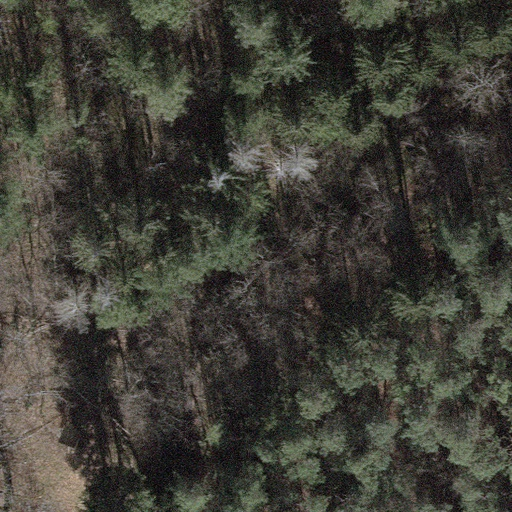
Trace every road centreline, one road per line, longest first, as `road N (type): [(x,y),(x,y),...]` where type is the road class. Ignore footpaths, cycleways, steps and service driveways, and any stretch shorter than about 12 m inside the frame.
road 1 (track): [(80,491),(511,121)]
road 2 (track): [(90,511),(0,384)]
